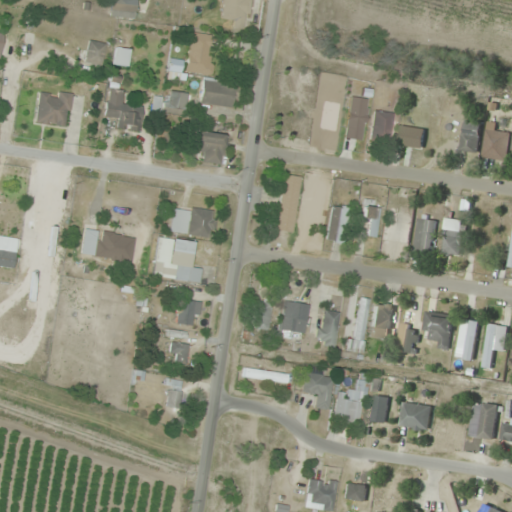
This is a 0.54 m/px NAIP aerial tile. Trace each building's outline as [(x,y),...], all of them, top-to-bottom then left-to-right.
[(135,18),(136,0),(111,0),(109,15),(135,18)] [(220,0),(219,17),(231,18),(231,26),(246,28),(249,0),(220,0)] [(212,34),(188,33),(187,73),(211,74),(212,34)] [(102,66),(108,44),(90,39),(84,61),(102,66)] [(127,67),(130,49),(116,46),(113,64),(127,67)] [(231,108),(235,85),(204,81),(200,103),(231,108)] [(72,93),(39,89),(35,124),(68,128),(72,93)] [(124,89),(107,89),(107,118),(117,118),(117,128),(141,128),(142,105),(124,105),(124,89)] [(152,112),(184,117),(187,93),(165,90),(164,98),(154,97),(152,112)] [(346,128),(363,131),(366,108),(349,106),(346,128)] [(387,141),(394,114),(376,110),(369,137),(387,141)] [(425,129),(400,125),(397,145),(422,149),(425,129)] [(227,136),(195,130),(191,150),(203,152),(201,161),(222,165),(227,136)] [(511,133),(486,130),(482,158),(507,161),(511,133)] [(481,136),(462,133),(460,152),(478,154),(481,136)] [(299,176),(282,174),(276,230),(293,232),(299,176)] [(216,212),(173,205),(169,232),(212,239),(216,212)] [(344,243),(347,206),(330,205),(327,241),(344,243)] [(369,236),(379,235),(377,206),(362,207),(362,221),(368,221),(369,236)] [(415,254),(433,255),(435,219),(417,219),(415,254)] [(463,220),(445,220),(443,255),(462,256),(463,220)] [(79,255),(130,264),(135,236),(99,230),(99,229),(84,227),(79,255)] [(17,238),(0,235),(0,267),(14,269),(17,238)] [(201,269),(167,263),(165,277),(199,282),(201,269)] [(347,340),(345,350),(360,353),(370,299),(361,298),(353,341),(347,340)] [(195,326),(197,301),(179,299),(176,324),(195,326)] [(279,330),(304,334),(308,305),(283,301),(279,330)] [(269,303),(252,303),(252,329),(269,329),(269,303)] [(368,336),(388,340),(394,306),(374,303),(368,336)] [(318,345),(336,345),(336,311),(318,311),(318,345)] [(452,348),(450,315),(424,316),(425,334),(433,334),(434,349),(452,348)] [(396,351),(414,356),(421,328),(403,323),(396,351)] [(508,326),(489,323),(482,369),(491,370),(493,350),(504,352),(508,326)] [(185,341),(169,341),(169,353),(175,354),(175,364),(185,364),(185,341)] [(332,377),(322,376),(323,369),(315,367),(314,374),(304,373),(302,394),(316,396),(315,409),(328,411),(332,377)] [(287,374),(244,368),(243,377),(285,383),(287,374)] [(167,408),(180,408),(180,380),(167,380),(167,408)] [(332,419),(359,422),(362,402),(334,399),(332,419)] [(389,404),(369,402),(367,422),(386,424),(389,404)] [(399,427),(428,433),(433,408),(404,402),(399,427)] [(498,405),(474,403),(470,438),(494,441),(498,405)] [(511,421),(503,420),(500,443),(511,444),(511,421)] [(305,508),(332,511),(336,481),(308,478),(305,508)] [(366,502),(368,486),(345,483),(343,500),(366,502)]
